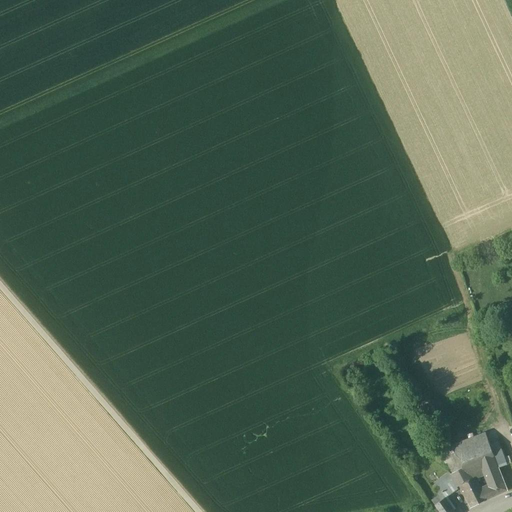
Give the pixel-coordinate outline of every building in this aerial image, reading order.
[(486,433),(462,442),(471,465),(483,461),(494,456),(495,456),(493,452),(486,433)] [(462,442),(453,446),(462,469),(471,465),(462,442)] [(462,469),(453,446),(450,447),(449,443),(440,448),(446,463),(448,462),(453,472),(453,473),(462,469)] [(501,449),(493,452),(495,456),(494,456),(498,467),(507,464),(504,457),(501,449)] [(494,456),(483,461),(486,468),(485,469),(484,472),(490,488),(494,497),(508,491),(498,467),(494,456)] [(462,469),(453,473),(453,472),(450,474),(452,478),(457,487),(458,487),(460,486),(460,485),(473,478),(462,469)] [(434,490),(439,496),(442,501),(446,499),(459,489),(458,487),(457,487),(452,478),(434,490)] [(473,478),(460,485),(460,486),(470,508),(485,501),(480,492),(473,478)] [(490,488),(480,492),(485,501),(494,497),(490,488)] [(454,511),(446,499),(442,501),(439,496),(432,501),(439,511),(454,511)]
